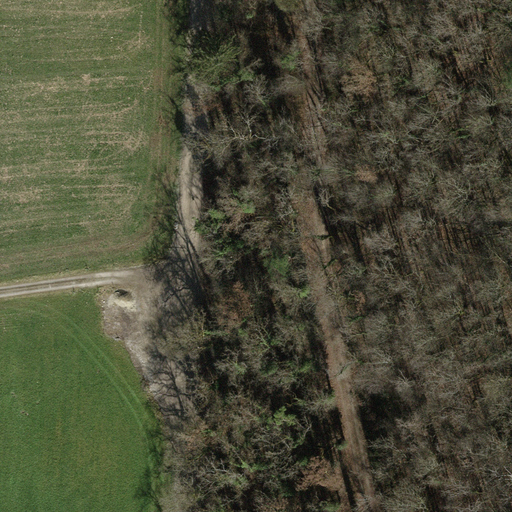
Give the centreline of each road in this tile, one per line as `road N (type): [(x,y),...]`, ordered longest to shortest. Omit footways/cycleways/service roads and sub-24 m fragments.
road 1 (track): [(357,511),(322,323),(312,0)]
road 2 (track): [(200,0),(184,267),(189,511)]
road 3 (track): [(0,291),(184,267)]
